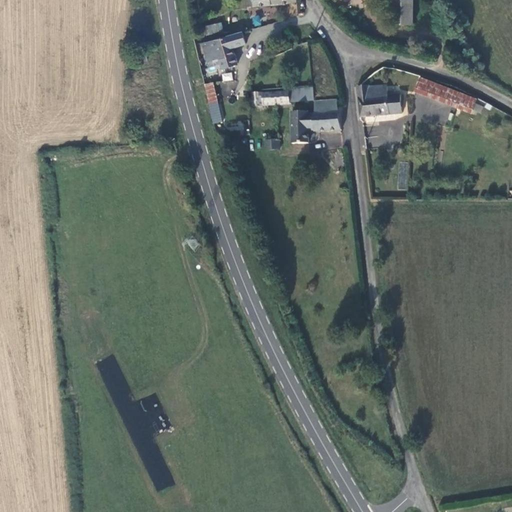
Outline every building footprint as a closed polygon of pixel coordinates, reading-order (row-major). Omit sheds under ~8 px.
[(393,0),(394,24),(415,24),(414,0),(393,0)] [(254,26),(261,24),(258,15),(251,17),(254,26)] [(237,43),(235,37),(204,45),(210,69),(215,68),(214,63),(221,61),(224,70),(239,66),(233,44),(237,43)] [(222,82),(233,80),(231,72),(221,74),(222,82)] [(423,80),(418,93),(473,114),(478,100),(423,80)] [(361,100),(373,99),(372,86),(360,87),(361,100)] [(213,87),(204,89),(209,109),(214,128),(223,125),(213,87)] [(375,99),(373,99),(361,100),(362,119),(404,116),(403,96),(396,96),(396,91),(389,92),(389,87),(375,88),(375,99)] [(267,97),(268,109),(293,106),(291,94),(267,97)] [(256,98),(258,110),(266,109),(265,97),(256,98)] [(291,117),(292,135),(293,148),(299,148),(309,147),(308,132),(319,131),(319,133),(342,132),(337,102),(315,103),(316,114),(314,114),(315,118),(308,118),(307,116),(291,117)] [(327,138),(328,148),(341,146),(339,136),(327,138)] [(267,156),(280,154),(279,145),(266,147),(267,156)] [(409,178),(410,162),(400,161),(399,177),(409,178)]
